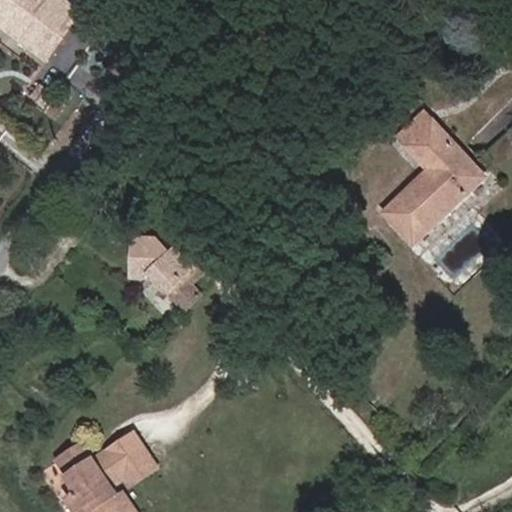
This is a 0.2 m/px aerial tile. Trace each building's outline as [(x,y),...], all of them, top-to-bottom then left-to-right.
[(51,8),(40,0),(0,0),(0,18),(4,14),(31,35),(24,45),(42,60),(78,13),(60,0),(58,0),(52,9),(51,8)] [(437,130),(428,121),(403,147),(428,177),(387,217),(414,243),(482,178),(437,130)] [(150,273),(169,255),(155,240),(133,239),(131,277),(146,278),(150,273)] [(185,276),(193,286),(203,276),(177,247),(169,255),(150,273),(168,293),(185,276)] [(185,276),(168,293),(187,311),(192,305),(202,296),(193,286),(185,276)] [(128,478),(151,457),(139,445),(117,464),(121,470),(128,478)] [(142,511),(138,507),(131,507),(125,500),(136,490),(143,497),(167,475),(151,457),(128,478),(121,470),(109,482),(91,462),(74,477),(86,492),(81,497),(93,511),(92,511),(142,511)]
